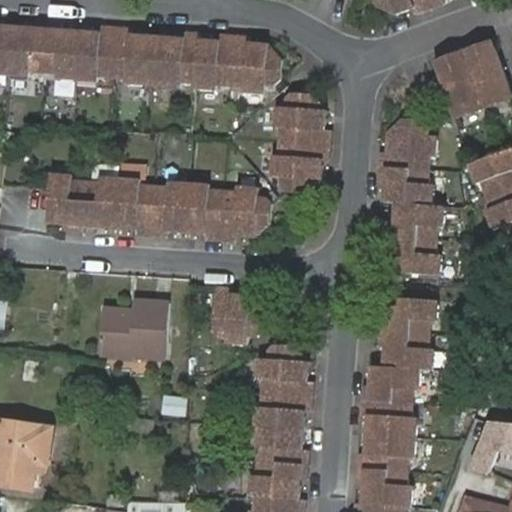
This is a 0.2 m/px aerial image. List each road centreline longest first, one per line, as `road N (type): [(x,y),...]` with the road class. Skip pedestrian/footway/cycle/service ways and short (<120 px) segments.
road 1 (residential): [(347,268),(24,249)]
road 2 (residential): [(334,511),(347,268)]
road 3 (residential): [(347,268),(362,56)]
road 4 (residential): [(228,5),(66,0)]
road 5 (residential): [(362,56),(505,12)]
road 6 (residential): [(362,56),(285,17),(228,5)]
